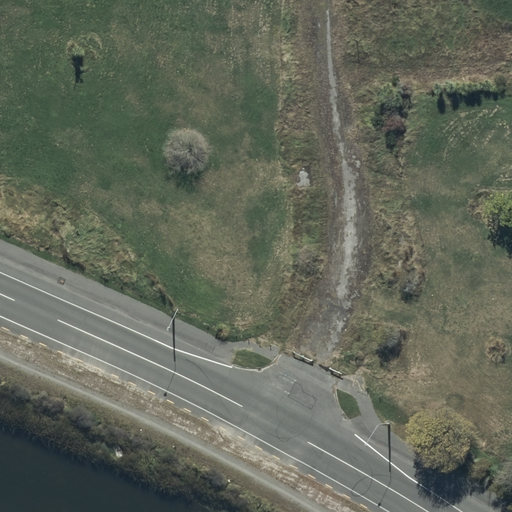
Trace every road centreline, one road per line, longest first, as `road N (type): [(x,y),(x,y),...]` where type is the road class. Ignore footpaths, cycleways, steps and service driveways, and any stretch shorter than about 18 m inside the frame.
road 1 (tertiary): [(429,511),(283,426),(0,292)]
road 2 (track): [(318,0),(356,251),(336,318),(283,426)]
